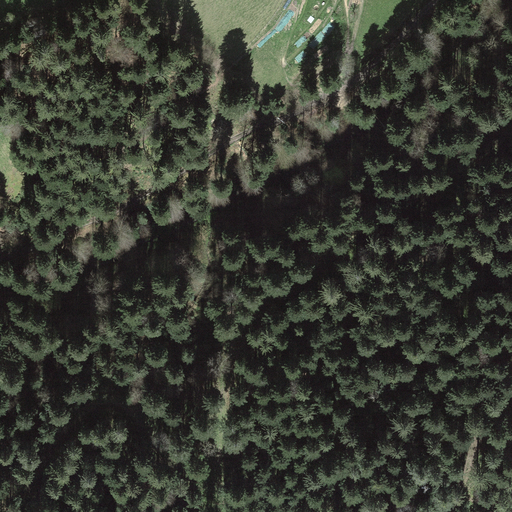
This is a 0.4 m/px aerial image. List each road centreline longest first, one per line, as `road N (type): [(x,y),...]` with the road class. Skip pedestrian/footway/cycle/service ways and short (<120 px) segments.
road 1 (track): [(14,511),(34,461),(71,419),(109,396),(189,469),(206,468),(220,443),(232,341),(262,297),(511,131)]
road 2 (track): [(436,0),(368,70),(297,112),(240,133),(108,214),(0,258)]
